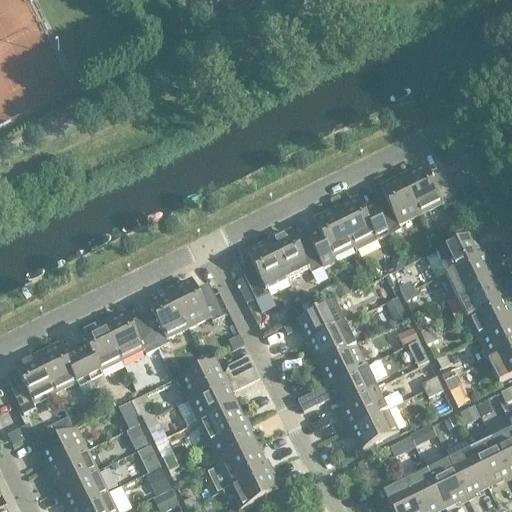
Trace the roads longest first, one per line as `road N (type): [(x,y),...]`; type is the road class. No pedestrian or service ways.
road 1 (unclassified): [(0,158),(321,0)]
road 2 (residential): [(330,511),(206,244)]
road 3 (residential): [(206,244),(442,129)]
road 4 (residential): [(0,347),(206,244)]
road 5 (residential): [(511,238),(466,139),(442,129)]
